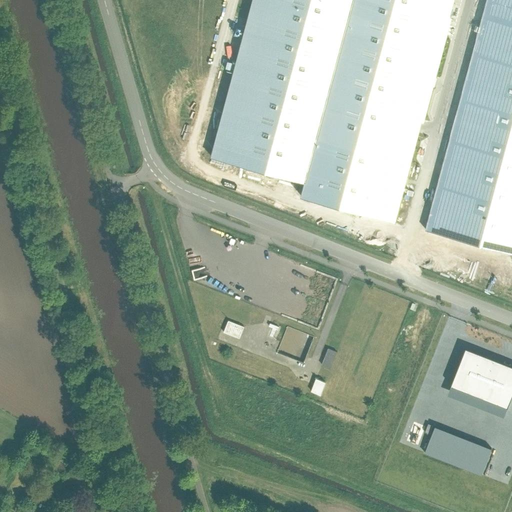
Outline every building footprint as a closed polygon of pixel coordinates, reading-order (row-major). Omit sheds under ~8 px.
[(247,0),(207,155),(294,181),(347,0),(247,0)] [(290,197),(388,219),(449,0),(347,0),(294,181),(290,197)] [(426,232),(511,254),(511,19),(484,12),(426,232)] [(231,319),(228,331),(244,336),(247,324),(231,319)] [(289,327),(284,341),(293,344),(311,350),(315,336),(289,327)] [(331,345),(324,363),(335,367),(342,350),(331,345)] [(511,364),(467,347),(454,381),(506,402),(511,387),(511,364)] [(319,377),(313,390),(326,395),(332,382),(319,377)] [(488,449),(430,426),(421,451),(478,473),(488,449)]
